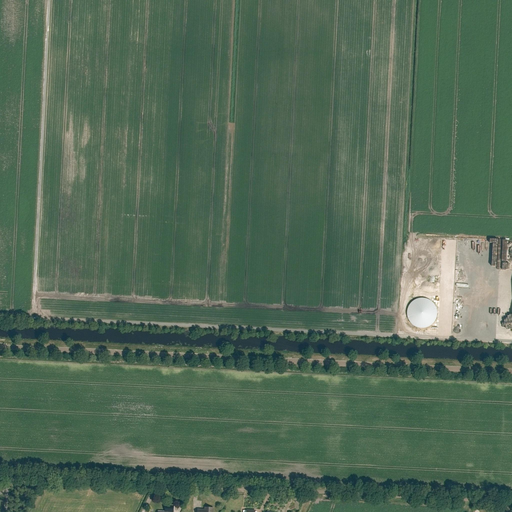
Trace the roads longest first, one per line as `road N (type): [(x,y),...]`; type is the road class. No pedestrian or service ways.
road 1 (track): [(511,341),(37,314),(48,0)]
road 2 (tertiary): [(511,371),(0,347)]
road 3 (unclassified): [(511,501),(191,485)]
road 4 (unclassified): [(191,485),(0,475)]
